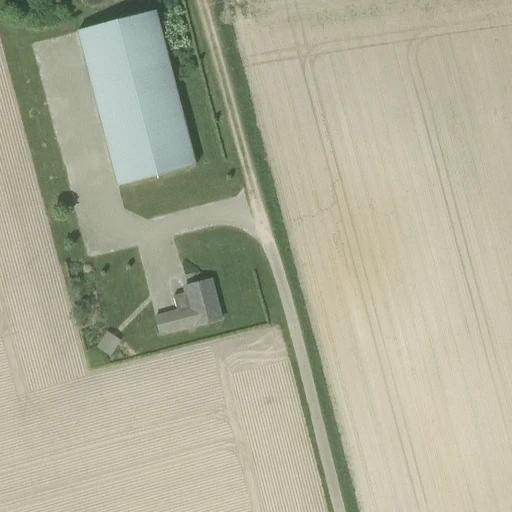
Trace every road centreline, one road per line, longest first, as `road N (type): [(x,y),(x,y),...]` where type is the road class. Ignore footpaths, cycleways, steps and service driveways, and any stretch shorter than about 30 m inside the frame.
road 1 (unclassified): [(337,511),(257,206)]
road 2 (track): [(199,0),(257,206)]
